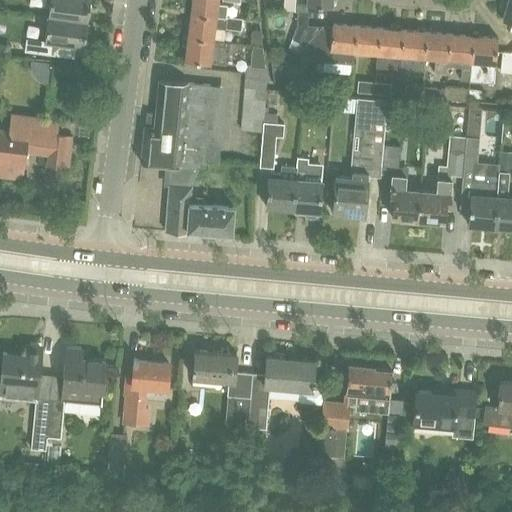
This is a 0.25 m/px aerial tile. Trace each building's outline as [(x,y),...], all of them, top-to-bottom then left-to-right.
[(87,21),(88,9),(89,0),(49,0),(47,15),(87,21)] [(191,0),(190,14),(225,18),(227,7),(217,5),(217,0),(191,0)] [(295,29),(290,41),(303,46),(316,32),(321,26),(307,25),(307,7),(332,8),(332,0),(292,0),(292,4),(296,4),(295,29)] [(511,0),(507,0),(502,20),(511,22),(511,0)] [(190,14),(186,38),(212,41),(214,28),(225,29),(225,27),(240,29),(241,20),(225,18),(190,14)] [(86,26),(87,21),(47,15),(43,40),(26,38),(24,51),(66,56),(74,57),(75,45),(83,46),(85,32),(86,26)] [(353,64),(354,51),(356,26),(333,24),(332,33),(316,32),(303,46),(302,59),(353,64)] [(380,28),(356,26),(354,51),(378,53),(380,28)] [(403,30),(380,28),(378,53),(377,66),(399,68),(401,55),(403,30)] [(401,55),(399,68),(423,70),(424,57),(426,32),(403,30),(401,55)] [(450,34),(426,32),(424,57),(432,58),(431,71),(446,72),(447,67),(448,59),(450,34)] [(450,34),(447,67),(461,68),(460,78),(470,79),(473,36),(450,34)] [(473,36),(470,79),(494,81),(497,39),(473,36)] [(224,65),(226,52),(234,54),(235,44),(212,41),(186,38),(184,59),(210,64),(210,63),(224,65)] [(0,52),(9,54),(10,44),(0,42),(0,52)] [(502,50),(500,71),(511,72),(511,50),(511,51),(502,50)] [(270,56),(273,84),(289,63),(290,62),(270,56)] [(245,78),(240,131),(261,133),(261,122),(262,112),(264,89),(265,80),(245,78)] [(140,162),(170,165),(179,166),(179,164),(199,166),(201,167),(209,84),(158,79),(155,112),(146,111),(144,126),(140,162)] [(357,80),(356,91),(374,93),(375,81),(357,80)] [(374,93),(390,94),(391,83),(375,81),(374,93)] [(404,85),(403,96),(421,97),(422,87),(404,85)] [(446,89),(445,99),(467,101),(468,87),(446,85),(446,89)] [(421,97),(421,103),(444,105),(445,99),(446,89),(422,87),(421,97)] [(313,96),(312,121),(330,122),(331,98),(313,96)] [(357,98),(352,150),(355,150),(354,162),(358,163),(357,170),(351,170),(350,177),(335,176),(332,211),(364,214),(368,164),(381,165),(383,141),(387,100),(357,98)] [(468,107),(466,136),(479,137),(480,118),(481,108),(468,107)] [(57,121),(53,120),(10,116),(8,131),(0,130),(0,175),(22,178),(27,141),(50,144),(47,164),(68,166),(72,135),(56,133),(57,121)] [(261,133),(258,166),(272,167),(274,135),(281,135),(282,124),(276,124),(261,122),(261,133)] [(383,141),(381,165),(380,170),(398,172),(401,142),(383,141)] [(420,189),(418,219),(421,219),(422,222),(432,223),(435,220),(443,221),(444,213),(445,205),(448,205),(451,175),(462,175),(464,152),(447,151),(445,150),(444,165),(438,165),(437,177),(435,190),(420,189)] [(462,175),(461,189),(470,190),(468,207),(468,215),(467,223),(493,225),(497,180),(497,170),(498,163),(477,161),(477,153),(464,152),(462,175)] [(297,155),(296,167),(295,179),(292,208),(304,209),(307,215),(313,216),(316,210),(319,210),(323,163),(306,161),(306,156),(297,155)] [(179,166),(170,165),(165,231),(187,232),(187,229),(194,229),(194,230),(230,233),(233,206),(204,203),(204,199),(190,197),(192,181),(198,181),(199,166),(179,164),(179,166)] [(280,165),(279,172),(268,171),(266,198),(265,206),(292,208),(295,179),(296,167),(280,165)] [(497,170),(497,180),(493,225),(511,226),(511,195),(507,195),(509,171),(497,170)] [(404,188),(405,175),(391,173),(388,201),(393,201),(391,217),(403,218),(404,220),(414,221),(416,219),(418,219),(420,189),(404,188)] [(36,397),(40,361),(41,348),(25,347),(25,354),(2,352),(1,364),(0,377),(0,395),(35,398),(30,448),(42,450),(43,436),(49,399),(36,397)] [(235,370),(235,361),(236,353),(227,352),(227,348),(221,347),(221,352),(194,349),(192,376),(228,379),(224,423),(247,425),(248,413),(252,372),(235,370)] [(61,400),(49,399),(43,436),(59,438),(63,401),(101,405),(105,361),(80,359),(81,352),(65,350),(64,362),(61,400)] [(264,373),(252,372),(248,413),(247,425),(265,427),(269,385),(299,388),(298,399),(301,402),(322,404),(322,401),(324,384),(314,383),(315,378),(312,378),(313,368),(314,360),(266,356),(264,373)] [(167,387),(168,375),(169,363),(136,360),(136,358),(133,358),(132,378),(128,377),(123,422),(144,424),(146,406),(141,406),(143,385),(167,387)] [(322,404),(317,455),(344,457),(349,405),(356,406),(357,396),(388,398),(390,398),(391,377),(391,369),(374,368),(374,366),(348,364),(347,372),(346,395),(345,404),(341,404),(322,401),(322,404)] [(511,381),(499,380),(498,388),(496,406),(485,404),(483,423),(511,426),(511,381)] [(416,390),(415,398),(413,421),(453,425),(452,436),(471,437),(476,391),(451,388),(450,394),(416,390)] [(403,399),(388,398),(384,447),(398,448),(403,399)] [(126,437),(110,435),(104,485),(120,487),(126,437)] [(44,462),(23,461),(22,476),(42,478),(44,462)] [(229,477),(227,496),(240,497),(241,478),(229,477)] [(442,490),(441,511),(442,511),(463,511),(466,492),(442,490)]
